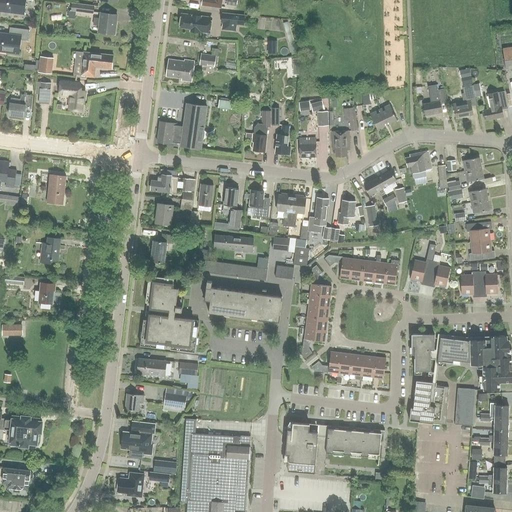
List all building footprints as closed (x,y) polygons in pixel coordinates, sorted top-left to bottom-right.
[(33,1),(33,0),(0,0),(0,4),(0,10),(25,14),(26,0),(33,1)] [(201,0),(201,6),(221,9),(221,0),(201,0)] [(93,14),(95,6),(72,3),(71,11),(93,14)] [(114,35),(117,15),(102,13),(101,19),(94,18),(93,25),(100,26),(99,33),(114,35)] [(212,17),(181,13),(179,28),(190,29),(189,31),(210,34),(212,17)] [(244,16),(222,14),(221,23),(223,23),(222,29),(235,31),(236,25),(243,25),(244,16)] [(28,41),(30,30),(10,27),(9,34),(0,33),(0,51),(19,54),(21,40),(28,41)] [(278,40),(269,39),(268,52),(277,52),(278,40)] [(219,45),(218,56),(228,57),(229,46),(219,45)] [(505,69),(511,67),(511,46),(503,48),(505,69)] [(112,69),(114,55),(84,52),(81,75),(95,77),(96,67),(112,69)] [(216,55),(201,53),(200,65),(214,67),(216,55)] [(54,58),(40,56),(39,72),(52,74),(54,58)] [(191,83),(194,62),(184,61),(184,62),(169,60),(166,77),(181,79),(181,81),(191,83)] [(462,86),(473,84),(471,76),(461,78),(462,86)] [(80,91),(80,88),(80,83),(61,81),(59,95),(70,96),(69,102),(70,103),(69,110),(82,111),(83,104),(84,104),(86,91),(80,91)] [(440,103),(445,102),(443,89),(437,90),(436,84),(427,86),(430,103),(423,104),(425,115),(442,112),(440,103)] [(463,102),(453,103),(456,118),(473,115),(471,106),(477,105),(473,84),(462,86),(464,93),(461,94),(463,102)] [(503,116),(502,110),(508,109),(504,91),(497,93),(497,92),(487,94),(490,109),(484,110),(486,120),(503,116)] [(26,108),(31,109),(33,96),(22,94),(21,99),(11,98),(9,115),(24,117),(26,108)] [(232,110),(233,102),(219,100),(217,108),(232,110)] [(324,108),(322,101),(311,104),(312,111),(324,108)] [(176,125),(176,124),(160,122),(157,143),(173,145),(174,143),(181,143),(180,147),(201,150),(207,106),(186,103),(183,126),(176,125)] [(380,109),(387,124),(397,120),(389,105),(380,109)] [(280,125),(280,108),(271,108),(271,125),(280,125)] [(357,129),(355,109),(344,110),(345,121),(349,120),(350,130),(357,129)] [(377,129),(387,124),(380,109),(370,114),(377,129)] [(254,127),(253,134),(252,142),(253,143),(252,151),(265,152),(267,136),(266,135),(267,127),(271,127),(271,125),(271,111),(262,111),(262,124),(257,124),(254,127)] [(328,126),(327,111),(317,111),(318,126),(328,126)] [(287,147),(288,136),(289,126),(282,125),(281,135),(277,134),(275,154),(286,155),(289,155),(290,147),(287,147)] [(347,150),(350,150),(349,131),(332,131),(333,150),(335,150),(335,156),(347,156),(347,150)] [(300,158),(316,157),(315,138),(299,139),(300,158)] [(412,173),(431,169),(428,151),(409,155),(410,157),(406,158),(407,167),(411,166),(412,173)] [(465,171),(481,168),(479,157),(463,161),(465,171)] [(0,188),(1,181),(7,182),(6,187),(14,188),(17,170),(8,169),(9,162),(0,160),(0,188)] [(447,171),(456,170),(455,160),(447,161),(447,171)] [(447,187),(445,165),(438,166),(440,188),(447,187)] [(481,168),(465,171),(467,182),(483,179),(481,168)] [(377,178),(383,187),(396,180),(391,170),(377,178)] [(63,204),(67,176),(50,175),(47,202),(63,204)] [(176,193),(177,178),(171,177),(171,176),(161,175),(161,179),(157,178),(157,182),(151,181),(150,191),(169,193),(169,192),(176,193)] [(181,191),(194,193),(196,179),(183,178),(181,191)] [(369,195),(383,187),(377,178),(364,185),(369,195)] [(460,188),(459,180),(447,182),(449,190),(460,188)] [(211,207),(213,186),(201,185),(198,205),(211,207)] [(236,206),(238,189),(226,187),(223,205),(236,206)] [(399,204),(406,202),(403,188),(395,190),(399,204)] [(471,202),(487,199),(485,188),(469,192),(471,202)] [(461,189),(448,192),(450,201),(463,198),(461,189)] [(268,218),(270,198),(263,198),(263,191),(251,190),(249,205),(257,206),(256,211),(255,211),(254,217),(268,218)] [(289,226),(292,196),(292,194),(281,193),(281,195),(279,195),(277,211),(284,212),(283,225),(289,226)] [(0,201),(5,202),(5,205),(16,207),(16,204),(17,196),(0,194),(0,201)] [(292,196),(289,226),(295,227),(296,213),(304,214),(305,198),(303,197),(303,196),(292,194),(292,196)] [(388,197),(391,203),(396,200),(393,194),(388,197)] [(386,206),(391,203),(388,197),(383,200),(386,206)] [(317,198),(315,216),(310,215),(309,223),(325,225),(328,199),(317,198)] [(191,211),(192,201),(181,199),(180,210),(191,211)] [(487,199),(471,202),(473,213),(490,210),(487,199)] [(354,217),(355,202),(342,200),(341,213),(339,212),(338,224),(348,225),(349,217),(354,217)] [(170,225),(173,206),(158,204),(155,223),(170,225)] [(378,224),(374,204),(366,206),(369,226),(378,224)] [(242,209),(230,208),(228,225),(240,227),(242,209)] [(191,212),(190,222),(189,225),(199,226),(199,223),(196,222),(197,213),(191,212)] [(465,220),(464,212),(454,213),(455,221),(465,220)] [(471,242),(490,240),(489,229),(492,229),(491,221),(466,224),(466,231),(469,231),(471,242)] [(278,223),(270,222),(269,234),(276,235),(278,223)] [(308,226),(301,225),(300,238),(307,239),(308,226)] [(261,226),(260,234),(268,235),(268,227),(261,226)] [(332,228),(325,227),(323,236),(323,239),(320,239),(319,248),(322,249),(329,250),(329,244),(330,240),(332,228)] [(200,240),(201,229),(192,228),(191,239),(200,240)] [(340,229),(332,228),(330,240),(338,241),(340,229)] [(173,245),(174,236),(162,234),(161,243),(153,242),(150,262),(163,263),(166,244),(173,245)] [(253,239),(248,238),(215,236),(214,248),(227,249),(226,250),(252,252),(253,239)] [(296,239),(273,236),(272,249),(294,252),(296,239)] [(61,239),(48,237),(47,244),(43,243),(40,262),(51,263),(52,260),(58,261),(61,239)] [(490,240),(471,242),(472,253),(469,253),(470,261),(495,258),(494,251),(491,251),(490,240)] [(295,247),(294,254),(290,254),(288,266),(293,266),(293,264),(307,266),(309,248),(295,247)] [(315,257),(318,255),(313,248),(310,251),(315,257)] [(351,279),(353,259),(343,258),(343,257),(329,255),(325,258),(331,266),(335,263),(342,263),(340,278),(351,279)] [(384,283),(386,263),(380,263),(381,256),(376,255),(375,262),(373,282),(384,283)] [(362,280),(364,261),(353,259),(351,279),(362,280)] [(427,286),(433,261),(426,259),(426,262),(414,260),(410,279),(421,281),(421,284),(427,286)] [(386,263),(384,283),(395,285),(398,265),(397,265),(398,261),(393,260),(393,264),(386,263)] [(373,282),(375,262),(364,261),(362,280),(373,282)] [(433,261),(427,286),(434,287),(435,284),(446,287),(450,268),(439,265),(440,262),(433,261)] [(330,298),(331,286),(317,284),(318,276),(322,273),(316,265),(312,268),(310,284),(311,284),(310,295),(330,298)] [(473,297),(480,297),(479,271),(472,272),(472,275),(461,275),(461,294),(473,294),(473,297)] [(479,271),(480,297),(486,297),(486,294),(498,293),(497,274),(486,274),(486,271),(479,271)] [(24,276),(5,275),(4,283),(23,284),(24,276)] [(140,346),(195,353),(198,326),(193,325),(194,320),(175,317),(176,312),(182,312),(182,307),(176,307),(178,288),(173,288),(174,279),(149,276),(146,302),(147,303),(145,319),(144,319),(140,346)] [(273,318),(279,318),(282,297),(266,295),(267,290),(262,290),(262,294),(211,288),(212,282),(207,281),(205,300),(210,301),(209,313),(273,321),(273,318)] [(55,291),(55,284),(41,283),(40,303),(53,304),(54,291),(55,291)] [(329,309),(330,298),(310,295),(309,306),(329,309)] [(327,320),(329,309),(309,306),(307,317),(327,320)] [(326,331),(327,320),(307,317),(306,328),(326,331)] [(22,336),(22,325),(2,325),(2,336),(22,336)] [(324,341),(326,331),(306,328),(305,339),(304,339),(302,354),(305,358),(312,353),(309,349),(310,340),(324,341)] [(431,371),(431,350),(434,350),(434,334),(411,334),(411,347),(414,347),(414,371),(431,371)] [(470,341),(455,339),(440,337),(437,365),(438,365),(438,361),(453,363),(453,360),(471,362),(471,365),(486,364),(486,366),(483,367),(483,390),(500,389),(499,382),(511,381),(511,370),(511,371),(511,357),(507,357),(507,351),(509,351),(509,340),(507,340),(507,336),(491,336),(491,340),(470,340),(470,341)] [(339,373),(342,353),(331,352),(329,366),(322,365),(319,361),(311,367),(315,371),(328,373),(328,372),(339,373)] [(350,374),(353,354),(342,353),(339,373),(350,374)] [(361,376),(364,356),(353,354),(350,374),(361,376)] [(372,377),(375,357),(364,356),(361,376),(372,377)] [(375,357),(372,377),(384,378),(386,358),(375,357)] [(164,377),(166,362),(138,360),(137,375),(164,377)] [(197,376),(198,364),(180,362),(179,374),(197,376)] [(446,425),(449,387),(436,386),(436,383),(416,380),(413,408),(411,408),(409,421),(433,424),(446,425)] [(193,391),(166,387),(164,404),(185,407),(186,399),(192,399),(193,391)] [(475,389),(457,388),(455,424),(472,426),(475,389)] [(143,404),(144,397),(127,395),(125,411),(138,412),(139,404),(143,404)] [(490,414),(490,418),(494,418),(509,419),(509,405),(494,405),(494,412),(490,412),(490,414)] [(0,429),(4,430),(11,430),(10,445),(19,446),(20,447),(27,448),(29,447),(29,444),(37,444),(37,443),(39,442),(39,437),(38,436),(38,433),(41,433),(42,422),(39,422),(39,419),(31,418),(30,417),(23,416),(21,417),(13,416),(12,420),(1,419),(2,410),(0,410),(0,429)] [(494,418),(493,430),(508,431),(509,419),(494,418)] [(186,511),(245,511),(250,446),(250,438),(250,436),(241,436),(241,437),(195,434),(196,420),(186,419),(180,502),(187,503),(186,511)] [(122,439),(121,448),(130,449),(130,451),(129,451),(129,457),(142,459),(143,454),(151,455),(153,444),(151,444),(152,433),(154,433),(155,424),(132,422),(131,431),(132,431),(132,433),(123,432),(123,434),(122,435),(121,438),(122,439)] [(325,461),(325,460),(326,453),(333,453),(333,451),(343,451),(343,454),(351,455),(351,452),(361,453),(361,456),(368,456),(368,454),(379,454),(378,464),(377,464),(377,465),(378,465),(381,431),(384,431),(384,430),(373,429),(373,432),(364,432),(364,429),(366,429),(356,428),(356,431),(346,430),(346,428),(348,428),(348,427),(338,426),(338,429),(328,429),(329,426),(331,426),(318,425),(317,432),(309,431),(309,424),(310,424),(293,422),(293,423),(293,430),(288,429),(287,429),(285,454),(288,471),(288,472),(314,474),(314,473),(317,474),(317,475),(324,475),(325,463),(324,463),(324,461),(325,461)] [(489,439),(489,442),(493,442),(508,443),(508,431),(493,430),(493,436),(489,435),(489,438),(489,439)] [(493,442),(493,455),(507,456),(508,443),(493,442)] [(482,449),(472,448),(472,459),(482,459),(482,449)] [(164,461),(163,472),(175,473),(176,462),(164,461)] [(489,476),(489,480),(492,480),(507,480),(507,467),(493,467),(493,475),(489,475),(489,476)] [(32,478),(33,474),(31,472),(31,471),(5,468),(3,483),(8,483),(8,487),(13,488),(21,489),(28,490),(29,480),(30,480),(30,479),(32,478)] [(169,473),(149,471),(148,480),(168,482),(169,473)] [(129,480),(118,479),(116,493),(127,494),(127,496),(142,498),(144,476),(129,474),(129,480)] [(489,484),(489,485),(492,485),(492,493),(506,494),(507,480),(492,480),(489,480),(489,484)] [(472,498),(483,499),(484,491),(473,490),(472,498)] [(413,502),(411,511),(424,511),(426,503),(413,502)]
